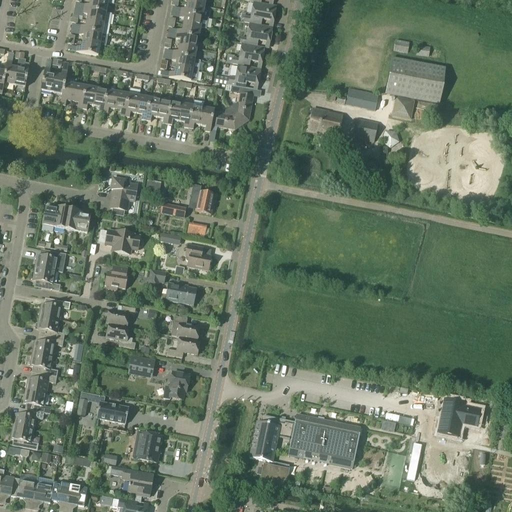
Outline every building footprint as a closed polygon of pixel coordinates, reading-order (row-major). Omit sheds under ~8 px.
[(205,0),(187,0),(187,6),(204,9),(205,0)] [(107,4),(90,1),(89,7),(84,6),(83,11),(105,15),(107,4)] [(273,23),(276,8),(258,5),(253,4),(251,19),(245,18),(244,24),(250,25),(258,27),(259,21),(273,23)] [(204,9),(187,6),(185,11),(181,11),(180,15),(202,19),(204,9)] [(109,27),(111,16),(105,15),(83,11),(83,16),(87,17),(86,23),(109,27)] [(206,31),(208,20),(202,19),(180,15),(179,20),(184,21),(183,27),(200,30),(206,31)] [(110,27),(109,27),(86,23),(85,28),(80,28),(80,32),(107,37),(108,37),(110,27)] [(269,45),(272,29),(258,27),(250,25),(247,40),(241,39),(240,45),(242,46),(254,48),(255,42),(269,45)] [(200,30),(183,27),(182,33),(177,32),(176,37),(198,41),(200,30)] [(82,44),(100,47),(106,48),(107,37),(80,32),(79,37),(83,38),(82,44)] [(198,41),(176,37),(175,41),(180,42),(179,48),(196,51),(198,41)] [(395,42),(393,51),(406,54),(408,45),(395,42)] [(76,54),(86,56),(98,58),(100,47),(82,44),(81,50),(77,49),(76,54)] [(227,57),(226,65),(238,67),(246,68),(247,63),(261,65),(264,50),(254,48),(242,46),(239,61),(234,60),(234,58),(227,57)] [(196,51),(179,48),(178,54),(173,53),(172,58),(194,62),(196,51)] [(435,51),(418,48),(416,56),(433,59),(435,51)] [(14,87),(25,90),(29,68),(25,67),(25,62),(23,62),(24,56),(20,55),(19,61),(17,70),(14,87)] [(194,62),(172,58),(171,62),(176,63),(175,69),(198,73),(200,63),(194,62)] [(445,69),(392,59),(385,95),(438,105),(445,69)] [(4,86),(14,87),(17,70),(11,69),(12,64),(7,64),(5,74),(3,86),(4,86)] [(257,86),(260,71),(246,68),(238,67),(236,79),(230,78),(228,87),(231,88),(242,90),(243,84),(257,86)] [(169,74),(168,79),(196,85),(198,73),(175,69),(174,75),(169,74)] [(50,71),(45,70),(41,92),(52,94),(55,77),(49,76),(50,71)] [(66,78),(67,75),(62,74),(61,78),(55,77),(52,94),(62,96),(64,85),(65,85),(66,78)] [(62,96),(60,107),(65,108),(66,103),(72,104),(75,87),(75,83),(66,78),(65,85),(64,85),(62,96)] [(82,111),(86,89),(75,87),(72,104),(77,105),(77,110),(82,111)] [(248,123),(253,98),(248,97),(249,91),(242,90),(231,88),(230,94),(240,96),(238,107),(234,106),(229,109),(241,127),(248,123)] [(93,108),(96,91),(86,89),(82,111),(86,112),(87,107),(93,108)] [(378,96),(348,90),(345,106),(375,112),(378,96)] [(99,109),(98,114),(103,115),(107,93),(96,91),(93,108),(99,109)] [(129,120),(130,115),(136,116),(139,99),(140,93),(129,91),(128,97),(124,119),(129,120)] [(107,116),(108,111),(114,112),(117,95),(107,93),(103,115),(107,116)] [(120,113),(119,118),(124,119),(128,97),(117,95),(114,112),(120,113)] [(145,123),(150,101),(139,99),(136,116),(142,117),(141,122),(145,123)] [(414,103),(395,100),(391,119),(411,122),(414,103)] [(157,120),(160,103),(150,101),(145,123),(150,123),(151,119),(157,120)] [(194,126),(199,128),(203,110),(204,104),(193,102),(192,108),(188,130),(193,131),(194,126)] [(167,126),(171,104),(160,103),(157,120),(163,121),(162,126),(167,126)] [(178,124),(181,106),(171,104),(167,126),(171,127),(172,123),(178,124)] [(188,130),(192,108),(181,106),(178,124),(184,125),(183,129),(188,130)] [(211,128),(235,132),(241,127),(229,109),(224,113),(223,117),(213,115),(211,128)] [(213,115),(214,112),(203,110),(199,128),(205,129),(204,133),(210,134),(211,128),(213,115)] [(341,117),(311,111),(307,133),(337,140),(341,117)] [(378,126),(356,121),(352,139),(374,145),(378,126)] [(124,182),(113,180),(111,192),(114,192),(110,210),(126,213),(129,198),(135,200),(137,188),(123,186),(124,182)] [(147,184),(145,194),(159,196),(160,186),(147,184)] [(193,187),(188,210),(196,212),(195,214),(210,217),(215,197),(200,194),(201,189),(193,187)] [(45,209),(42,227),(54,229),(57,209),(47,207),(46,210),(45,209)] [(185,212),(162,207),(160,216),(183,221),(185,212)] [(57,209),(54,229),(64,231),(68,211),(57,209)] [(68,211),(64,231),(75,233),(79,213),(68,211)] [(79,213),(75,233),(87,236),(90,218),(89,218),(89,215),(79,213)] [(137,252),(138,249),(139,249),(140,249),(141,243),(140,242),(139,242),(139,239),(132,238),(133,236),(116,233),(116,235),(107,233),(105,246),(113,248),(112,254),(129,257),(130,251),(137,252)] [(162,235),(160,243),(167,244),(169,237),(162,235)] [(201,256),(202,251),(187,248),(186,256),(189,256),(187,269),(207,273),(210,259),(202,257),(201,256)] [(64,263),(66,256),(60,255),(49,253),(48,260),(39,258),(36,257),(34,270),(55,274),(61,275),(63,263),(64,263)] [(127,271),(115,269),(114,274),(112,275),(106,274),(104,288),(105,288),(105,293),(116,295),(117,290),(125,292),(127,278),(126,278),(127,271)] [(176,269),(174,276),(182,278),(184,270),(176,269)] [(43,285),(42,291),(59,294),(60,287),(53,286),(55,274),(34,270),(32,283),(35,283),(43,285)] [(164,285),(166,276),(161,275),(151,273),(148,289),(157,290),(159,284),(164,285)] [(169,286),(166,303),(193,308),(196,291),(169,286)] [(55,302),(54,308),(44,307),(41,306),(39,319),(60,323),(62,310),(69,312),(70,305),(55,302)] [(106,326),(108,327),(108,326),(126,330),(126,329),(129,316),(134,317),(135,311),(123,309),(122,315),(120,314),(108,312),(106,326)] [(36,331),(39,332),(50,334),(48,340),(63,342),(64,336),(58,335),(60,323),(39,319),(36,331)] [(200,329),(186,326),(187,321),(175,319),(174,325),(171,338),(177,339),(179,340),(179,339),(197,343),(200,329)] [(106,340),(120,343),(118,349),(120,349),(134,351),(135,345),(131,345),(132,341),(127,340),(129,330),(126,329),(126,330),(108,326),(108,327),(106,340)] [(179,339),(179,340),(177,353),(167,351),(166,357),(182,360),(183,354),(197,357),(200,343),(197,343),(179,339)] [(47,346),(37,344),(34,343),(32,356),(53,360),(55,347),(62,349),(63,342),(48,340),(47,346)] [(30,368),(33,369),(43,371),(42,377),(57,379),(58,373),(51,372),(53,360),(32,356),(30,368)] [(131,359),(128,374),(150,378),(153,363),(131,359)] [(165,391),(163,401),(169,402),(170,400),(182,402),(183,394),(186,394),(189,378),(172,375),(169,391),(165,391)] [(41,383),(30,381),(27,380),(25,393),(46,397),(49,384),(55,386),(57,379),(42,377),(41,383)] [(26,406),(34,407),(33,413),(44,415),(50,416),(51,410),(44,409),(46,397),(25,393),(23,405),(26,406)] [(76,417),(84,419),(88,403),(79,401),(76,417)] [(442,414),(438,431),(458,435),(460,425),(476,428),(479,412),(463,409),(464,406),(445,401),(443,409),(442,414)] [(66,404),(64,418),(70,419),(73,405),(66,404)] [(99,404),(96,421),(125,427),(128,410),(99,404)] [(18,417),(15,416),(13,429),(34,432),(36,420),(43,421),(44,415),(33,413),(29,412),(28,418),(18,417)] [(266,426),(262,425),(257,424),(257,425),(250,460),(249,460),(264,464),(265,463),(272,464),(277,439),(291,442),(288,458),(289,458),(304,461),(328,466),(351,471),(352,471),(360,431),(359,430),(359,431),(297,418),(296,417),(295,425),(263,418),(263,419),(267,420),(266,426)] [(395,425),(382,423),(380,431),(394,433),(395,425)] [(511,429),(511,425),(500,424),(499,435),(505,436),(504,441),(510,442),(511,429)] [(22,450),(37,452),(38,446),(32,444),(34,432),(13,429),(10,441),(13,442),(24,444),(22,450)] [(134,449),(132,459),(133,461),(138,462),(157,465),(162,439),(143,436),(140,449),(135,448),(134,449)] [(104,465),(115,467),(116,459),(105,457),(104,465)] [(289,468),(272,464),(265,463),(264,464),(263,472),(259,471),(258,475),(262,476),(260,484),(285,489),(289,468)] [(110,477),(122,479),(122,482),(130,483),(129,488),(128,494),(136,495),(136,497),(141,498),(149,500),(151,488),(152,484),(144,483),(146,475),(123,471),(111,469),(110,476),(110,477)] [(3,478),(1,488),(0,495),(0,496),(16,499),(18,488),(20,481),(3,478)] [(36,484),(20,481),(18,488),(16,499),(33,503),(36,488),(36,484)] [(37,484),(36,484),(36,488),(33,503),(50,506),(50,503),(53,488),(53,487),(37,484)] [(53,487),(53,488),(50,503),(67,506),(70,488),(53,485),(53,487)] [(84,509),(87,491),(70,488),(67,506),(84,509)] [(118,509),(120,510),(124,510),(123,511),(146,511),(132,509),(133,503),(120,500),(119,502),(118,509)] [(112,501),(111,508),(118,509),(119,502),(112,501)]
